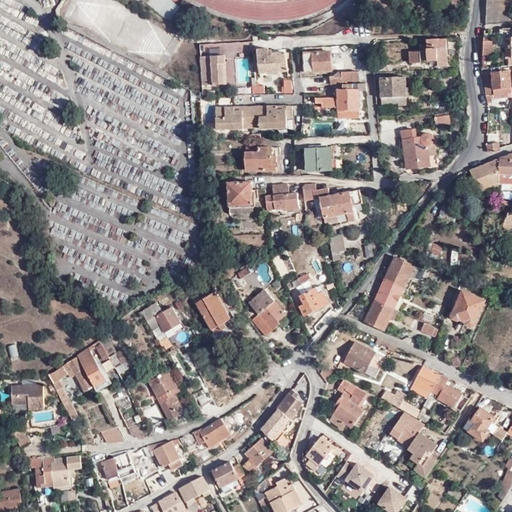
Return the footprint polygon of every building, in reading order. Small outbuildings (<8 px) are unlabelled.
[(149,0),(147,3),(163,16),(171,1),(169,0),(149,0)] [(486,0),(486,3),(485,24),(507,24),(508,4),(503,3),(503,0),(486,0)] [(172,21),(179,8),(171,1),(163,16),(172,21)] [(162,87),(167,79),(66,27),(60,39),(68,54),(73,56),(65,61),(69,69),(69,70),(75,81),(84,76),(84,78),(96,84),(94,88),(100,85),(125,98),(132,94),(135,96),(138,90),(143,92),(146,88),(151,90),(155,83),(162,87)] [(458,55),(459,35),(445,36),(446,38),(425,39),(425,44),(418,45),(418,51),(407,52),(408,63),(426,62),(426,57),(436,56),(446,56),(458,55)] [(492,40),(482,40),(482,53),(492,53),(492,40)] [(202,54),(203,84),(204,84),(225,83),(224,62),(227,62),(227,54),(225,53),(225,46),(210,47),(210,54),(203,54),(202,54)] [(364,65),(363,46),(343,47),(345,66),(364,65)] [(269,48),(259,48),(261,72),(273,71),(273,68),(288,67),(287,52),(269,53),(269,48)] [(331,51),(304,54),(305,72),(332,69),(331,51)] [(447,65),(446,56),(436,56),(436,65),(447,65)] [(250,81),(249,58),(236,58),(237,81),(250,81)] [(500,71),(500,66),(488,67),(481,68),(481,72),(485,91),(491,90),(488,73),(492,73),(492,71),(500,71)] [(510,70),(500,71),(492,71),(492,73),(493,89),(511,87),(510,70)] [(342,71),(343,82),(348,82),(348,80),(360,80),(360,71),(342,71)] [(382,96),(407,96),(413,95),(413,86),(406,86),(406,76),(381,77),(382,96)] [(293,91),(291,79),(284,80),(286,92),(293,91)] [(367,89),(367,82),(359,82),(359,87),(353,88),(353,84),(344,84),(344,88),(339,88),(339,97),(317,98),(317,103),(323,103),(323,106),(339,105),(340,109),(360,108),(360,90),(367,89)] [(2,91),(0,93),(0,97),(24,113),(28,107),(2,91)] [(235,109),(235,105),(217,106),(217,127),(252,127),(251,109),(235,109)] [(259,105),(251,105),(251,109),(252,127),(286,126),(286,118),(286,105),(268,105),(268,109),(259,108),(259,105)] [(450,115),(436,117),(437,124),(451,123),(450,115)] [(432,165),(431,156),(430,146),(432,145),(433,144),(434,144),(435,143),(435,142),(436,141),(436,140),(436,139),(436,138),(436,137),(436,135),(435,134),(434,134),(434,133),(433,132),(432,132),(431,131),(430,132),(429,131),(428,131),(426,132),(425,132),(425,133),(424,133),(423,134),(423,135),(422,136),(422,137),(418,137),(417,128),(404,130),(408,168),(432,165)] [(499,141),(487,144),(489,151),(492,151),(501,148),(499,141)] [(430,146),(431,156),(438,155),(437,146),(436,145),(430,146)] [(259,151),(247,151),(247,169),(277,169),(277,155),(273,155),(273,146),(260,146),(259,151)] [(330,146),(305,146),(305,167),(330,167),(330,146)] [(501,172),(501,174),(511,174),(511,153),(501,157),(501,172)] [(471,169),(480,191),(501,185),(501,174),(501,172),(501,157),(483,164),(471,169)] [(230,205),(253,204),(253,181),(230,182),(230,205)] [(316,182),(303,181),(305,198),(313,196),(320,196),(322,214),(322,215),(327,214),(333,214),(330,194),(329,187),(317,188),(316,182)] [(287,210),(299,208),(299,207),(297,192),(290,193),(289,183),(272,185),(274,195),(265,196),(267,211),(287,207),(287,210)] [(501,185),(480,191),(482,195),(501,189),(501,185)] [(360,189),(330,194),(333,214),(336,213),(346,211),(347,220),(354,219),(353,213),(353,207),(360,206),(362,205),(360,189)] [(316,215),(322,214),(320,196),(313,196),(316,215)] [(336,213),(333,214),(327,214),(328,222),(337,221),(336,213)] [(501,232),(511,236),(511,233),(511,229),(504,226),(501,232)] [(342,233),(328,235),(333,260),(341,259),(340,251),(346,250),(342,233)] [(440,255),(443,247),(432,243),(429,251),(440,255)] [(374,259),(373,245),(364,245),(365,259),(374,259)] [(397,256),(387,278),(392,281),(405,287),(411,274),(415,265),(415,264),(397,256)] [(420,267),(415,265),(411,274),(415,276),(420,267)] [(312,279),(309,272),(298,278),(301,284),(312,279)] [(237,289),(246,284),(242,278),(234,283),(236,287),(237,289)] [(387,278),(377,298),(395,307),(400,296),(405,287),(392,281),(387,278)] [(281,284),(277,279),(272,283),(276,289),(281,284)] [(476,282),(474,288),(483,291),(485,285),(476,282)] [(317,287),(301,295),(305,303),(301,306),(306,316),(330,303),(325,291),(319,293),(317,287)] [(248,302),(259,314),(253,320),(266,336),(280,324),(278,322),(287,314),(271,295),(268,293),(264,288),(248,302)] [(477,325),(488,299),(464,289),(453,314),(454,318),(458,320),(462,318),(470,321),(470,325),(474,327),(477,325)] [(216,291),(196,302),(212,330),(231,318),(216,291)] [(405,299),(400,296),(395,307),(400,309),(405,299)] [(390,318),(395,307),(377,298),(367,321),(385,330),(390,318)] [(181,322),(172,307),(163,312),(159,305),(152,309),(150,305),(142,310),(148,321),(159,341),(184,327),(181,322)] [(394,320),(400,309),(395,307),(390,318),(394,320)] [(432,323),(434,316),(424,313),(422,320),(432,323)] [(440,329),(426,322),(423,330),(437,337),(440,329)] [(369,373),(379,352),(357,343),(352,340),(338,367),(345,368),(349,370),(352,364),(369,373)] [(105,361),(110,358),(103,346),(101,341),(96,344),(105,361)] [(111,342),(103,346),(110,358),(117,354),(111,342)] [(94,361),(87,349),(78,355),(79,356),(95,388),(107,381),(96,360),(94,361)] [(117,354),(110,358),(116,369),(130,361),(124,350),(117,354)] [(468,356),(464,367),(471,371),(476,359),(469,356),(468,356)] [(78,357),(49,375),(63,403),(64,404),(73,420),(79,417),(70,397),(68,398),(59,381),(68,375),(70,379),(77,375),(86,393),(94,389),(78,357)] [(95,388),(98,393),(114,384),(100,358),(96,360),(107,381),(95,388)] [(186,365),(183,360),(177,364),(179,369),(186,365)] [(439,380),(442,375),(425,366),(422,371),(412,391),(430,400),(439,380)] [(334,374),(336,372),(327,367),(321,374),(328,383),(334,374)] [(169,372),(150,383),(159,398),(158,399),(171,423),(181,417),(180,415),(186,412),(177,396),(182,393),(169,372)] [(439,380),(430,400),(426,408),(431,410),(439,395),(441,396),(439,399),(457,408),(464,394),(448,385),(451,379),(442,375),(439,380)] [(13,385),(13,403),(29,403),(30,408),(45,407),(44,383),(13,385)] [(365,404),(370,395),(353,385),(334,413),(335,414),(349,424),(355,428),(366,411),(352,402),(355,397),(365,404)] [(296,421),(293,419),(299,411),(298,411),(292,406),(298,399),(294,397),(297,393),(293,389),(291,391),(279,408),(280,410),(263,429),(278,442),(296,421)] [(407,402),(410,396),(402,391),(398,397),(390,393),(386,400),(387,400),(403,410),(407,402)] [(471,398),(464,394),(457,408),(463,411),(471,398)] [(298,398),(298,399),(292,406),(298,411),(304,403),(298,398)] [(414,407),(407,402),(403,410),(410,414),(414,407)] [(151,430),(167,422),(157,405),(142,414),(151,430)] [(420,419),(423,412),(414,407),(410,414),(420,419)] [(496,433),(501,426),(494,421),(497,418),(483,409),(475,421),(473,419),(467,428),(486,440),(493,431),(496,433)] [(34,413),(35,422),(55,419),(54,410),(34,413)] [(345,429),(349,424),(335,414),(331,420),(345,429)] [(324,419),(318,415),(316,420),(322,424),(324,419)] [(423,434),(428,426),(409,415),(395,434),(402,439),(401,441),(413,450),(423,434)] [(204,428),(196,431),(192,433),(199,445),(206,442),(209,448),(232,436),(228,429),(229,428),(223,418),(206,430),(204,428)] [(509,432),(501,426),(496,433),(505,439),(508,433),(509,432)] [(112,443),(125,442),(119,430),(117,427),(101,431),(108,444),(112,443)] [(25,429),(13,430),(23,448),(32,442),(25,429)] [(331,430),(325,437),(335,445),(341,437),(331,430)] [(412,450),(413,450),(401,441),(402,439),(395,434),(394,433),(390,438),(391,438),(394,440),(411,453),(412,450)] [(423,434),(413,450),(412,450),(418,455),(415,460),(422,465),(419,471),(429,478),(439,464),(433,460),(437,454),(433,450),(437,444),(423,434)] [(334,446),(335,445),(325,437),(322,435),(308,454),(312,457),(308,462),(317,469),(323,461),(334,446)] [(390,446),(394,440),(391,438),(390,438),(389,437),(385,442),(390,446)] [(250,473),(257,467),(275,451),(264,438),(246,453),(251,458),(244,465),(250,473)] [(181,443),(179,439),(174,440),(168,443),(167,442),(148,446),(151,452),(155,450),(164,467),(171,464),(173,469),(185,464),(175,446),(181,443)] [(441,448),(437,444),(433,450),(437,454),(441,448)] [(389,448),(385,445),(380,452),(384,455),(389,448)] [(341,451),(334,446),(323,461),(330,466),(341,451)] [(129,452),(114,458),(121,475),(123,478),(138,472),(129,452)] [(56,457),(51,458),(52,463),(60,462),(61,468),(70,467),(70,469),(76,468),(83,467),(82,462),(93,461),(90,456),(90,455),(56,459),(56,457)] [(52,463),(51,458),(35,460),(37,470),(45,469),(44,464),(52,463)] [(114,458),(101,463),(109,480),(121,475),(114,458)] [(243,484),(250,480),(241,464),(234,467),(231,461),(214,471),(222,487),(239,478),(243,484)] [(65,485),(72,484),(71,477),(70,469),(70,467),(61,468),(60,462),(52,463),(44,464),(45,469),(37,470),(39,487),(51,486),(56,485),(55,480),(64,479),(65,485)] [(379,477),(358,463),(355,468),(347,462),(337,477),(345,482),(341,488),(365,504),(374,492),(370,490),(379,477)] [(262,472),(257,467),(250,473),(255,478),(262,472)] [(169,468),(162,472),(165,477),(169,484),(177,479),(169,468)] [(511,486),(511,470),(501,488),(504,489),(508,492),(511,487),(511,486)] [(204,493),(211,490),(203,476),(180,489),(187,502),(204,493)] [(274,488),(268,478),(255,490),(260,501),(269,496),(277,511),(287,511),(302,505),(294,490),(291,491),(284,478),(276,483),(278,486),(274,488)] [(56,485),(56,489),(63,488),(65,488),(65,485),(64,479),(55,480),(56,485)] [(78,484),(72,484),(73,487),(65,488),(67,501),(80,499),(78,484)] [(51,486),(39,487),(43,507),(53,506),(51,486)] [(0,491),(0,511),(10,511),(20,510),(19,501),(24,500),(21,487),(0,491)] [(386,511),(403,511),(411,501),(391,487),(378,506),(386,511)] [(451,488),(448,493),(459,500),(462,496),(451,488)] [(504,500),(508,492),(504,489),(499,497),(504,500)] [(183,511),(187,510),(177,492),(153,506),(155,511),(183,511)] [(202,506),(215,499),(213,493),(199,500),(202,506)] [(190,511),(199,511),(201,511),(196,502),(187,506),(189,509),(190,511)]
